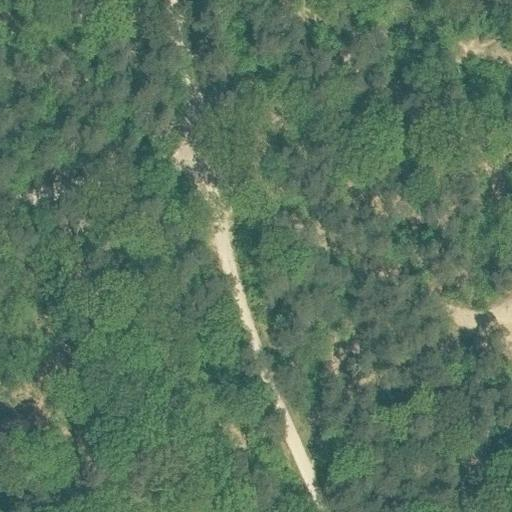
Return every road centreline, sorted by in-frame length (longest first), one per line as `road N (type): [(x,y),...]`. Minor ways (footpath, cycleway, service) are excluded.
road 1 (track): [(0,211),(204,157),(226,264),(323,511)]
road 2 (track): [(204,157),(174,0)]
